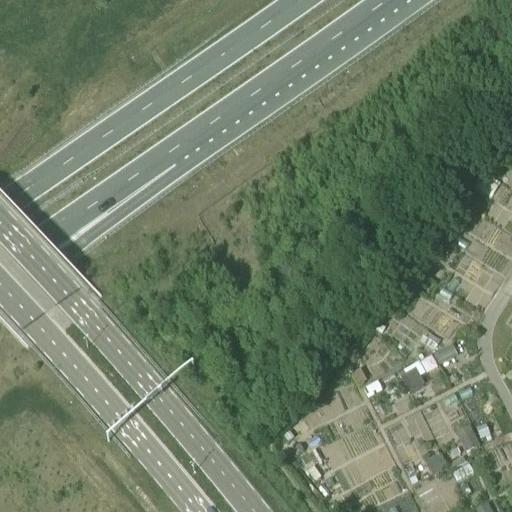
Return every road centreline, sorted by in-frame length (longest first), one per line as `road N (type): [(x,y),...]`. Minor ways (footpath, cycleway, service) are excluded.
road 1 (primary): [(251,511),(0,228)]
road 2 (trunk): [(301,0),(0,212)]
road 3 (primary): [(0,289),(194,511)]
road 4 (trunk): [(184,145),(392,0)]
road 5 (trunk): [(0,302),(184,145)]
road 6 (trunk): [(0,272),(184,145)]
road 7 (track): [(511,406),(487,354),(485,330),(511,289)]
